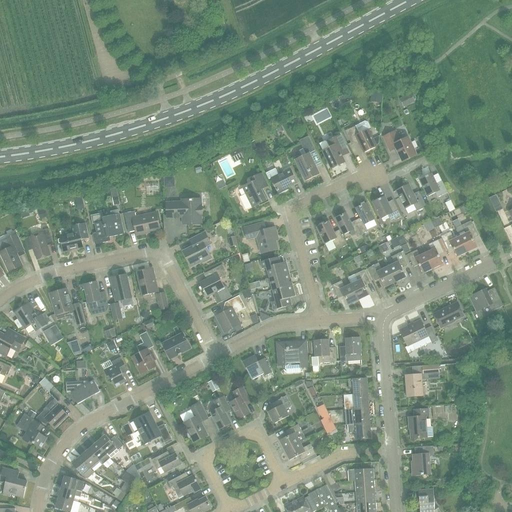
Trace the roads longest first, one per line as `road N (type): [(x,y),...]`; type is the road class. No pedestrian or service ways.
road 1 (secondary): [(0,160),(119,135),(194,109),(414,0)]
road 2 (residential): [(0,300),(4,291),(167,252),(220,353)]
road 3 (residential): [(318,321),(295,232),(297,201),(373,167),(380,181),(430,158)]
road 4 (residential): [(37,511),(45,474),(79,429),(220,353)]
road 5 (residential): [(230,511),(203,455),(259,428),(286,484)]
road 6 (residential): [(384,319),(511,256)]
road 7 (residential): [(391,450),(384,319)]
